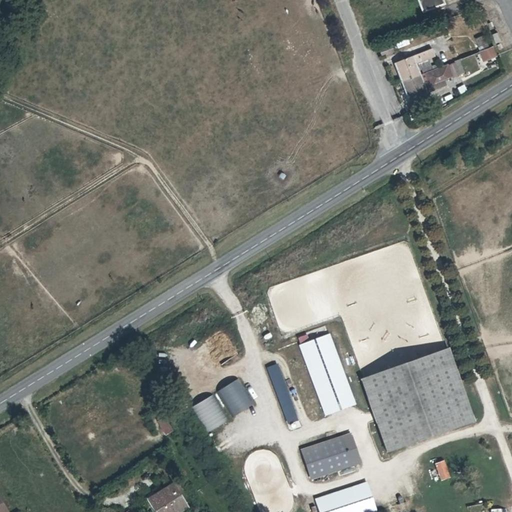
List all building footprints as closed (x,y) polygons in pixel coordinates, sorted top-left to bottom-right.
[(445,0),(418,0),(423,11),(446,2),(445,0)] [(483,56),(491,53),(484,35),(476,38),(483,56)] [(381,56),(394,52),(391,45),(379,49),(381,56)] [(394,64),(401,83),(419,75),(415,64),(434,57),(431,50),(394,64)] [(451,79),(459,76),(455,64),(454,63),(446,67),(450,76),(451,79)] [(455,64),(459,76),(463,74),(459,63),(455,64)] [(424,87),(443,80),(442,79),(450,76),(446,67),(446,65),(438,68),(424,73),(419,75),(424,87)] [(419,75),(401,83),(408,101),(445,87),(443,80),(424,87),(419,75)] [(323,416),(355,405),(330,332),(298,343),(323,416)] [(447,353),(359,384),(387,456),(474,425),(447,353)] [(277,363),(265,367),(287,425),(298,421),(277,363)] [(190,405),(205,432),(227,420),(212,393),(190,405)] [(252,433),(228,441),(230,446),(254,438),(252,433)] [(343,438),(351,464),(358,461),(350,436),(343,438)] [(235,454),(258,444),(255,438),(232,448),(235,454)] [(309,478),(351,464),(343,438),(301,452),(309,478)] [(433,463),(440,481),(450,477),(443,459),(433,463)] [(158,511),(178,511),(187,507),(174,486),(151,500),(158,511)] [(346,500),(346,511),(359,511),(359,499),(346,500)]
